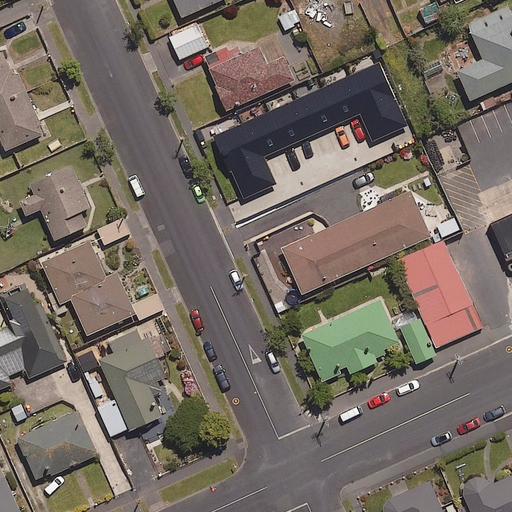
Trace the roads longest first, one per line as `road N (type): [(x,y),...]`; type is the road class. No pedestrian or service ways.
road 1 (residential): [(294,473),(82,0)]
road 2 (residential): [(294,473),(511,373)]
